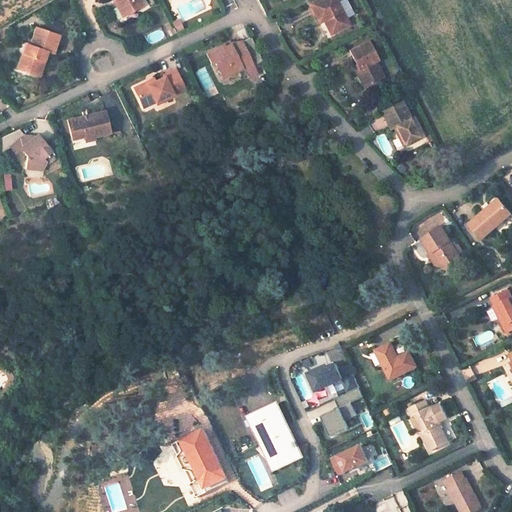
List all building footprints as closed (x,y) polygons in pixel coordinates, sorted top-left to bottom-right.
[(114,0),(122,14),(127,11),(120,0),(114,0)] [(142,3),(140,0),(120,0),(127,11),(142,3)] [(322,14),(330,32),(350,22),(339,0),(312,0),(311,1),(319,16),(322,14)] [(175,32),(182,29),(179,18),(171,20),(175,32)] [(31,25),(24,51),(20,49),(17,60),(15,67),(21,69),(35,73),(41,54),(37,53),(39,47),(46,49),(52,31),(31,25)] [(146,34),(150,43),(164,37),(161,28),(146,34)] [(347,47),(357,66),(353,69),(361,85),(383,75),(375,58),(378,56),(368,37),(347,47)] [(216,74),(225,70),(228,76),(239,71),(243,71),(250,68),(238,44),(229,46),(227,47),(220,50),(219,47),(206,53),(216,74)] [(253,75),(250,68),(243,71),(246,78),(253,75)] [(141,108),(173,95),(174,98),(185,92),(175,70),(159,77),(160,80),(145,86),(144,84),(133,89),(141,108)] [(388,125),(397,143),(412,136),(403,117),(406,116),(399,102),(378,112),(385,126),(388,125)] [(69,140),(92,136),(92,139),(107,136),(102,113),(65,120),(69,140)] [(19,148),(23,154),(23,165),(37,167),(38,153),(45,148),(37,136),(27,142),(23,137),(8,148),(12,153),(19,148)] [(488,216),(504,202),(501,199),(486,213),(488,216)] [(486,213),(470,226),(483,241),(511,214),(511,211),(504,202),(488,216),(486,213)] [(462,254),(442,222),(423,233),(432,247),(438,249),(442,257),(440,266),(452,267),(453,260),(462,254)] [(491,297),(501,316),(499,317),(506,333),(511,330),(511,295),(508,288),(491,297)] [(373,352),(387,380),(413,367),(405,350),(393,356),(387,344),(373,352)] [(360,386),(354,373),(343,378),(336,362),(328,366),(327,364),(307,373),(315,390),(334,382),(336,386),(344,382),(349,391),(360,386)] [(464,379),(474,374),(470,366),(461,370),(464,379)] [(357,414),(352,402),(364,396),(360,386),(349,391),(335,397),(339,406),(322,414),(332,435),(349,427),(346,420),(357,414)] [(428,396),(407,406),(410,413),(415,411),(422,425),(419,426),(428,442),(447,433),(439,416),(440,416),(440,415),(447,411),(440,398),(434,401),(433,400),(431,401),(428,396)] [(278,402),(252,413),(264,439),(260,441),(270,462),(300,448),(278,402)] [(362,415),(366,426),(373,423),(368,412),(362,415)] [(223,466),(204,427),(183,437),(197,467),(201,477),(223,466)] [(368,460),(361,444),(333,457),(340,473),(368,460)] [(300,448),(270,462),(273,468),(302,454),(300,448)] [(201,477),(197,467),(192,469),(197,479),(201,477)] [(447,479),(464,511),(479,511),(486,509),(475,489),(472,490),(462,471),(447,479)]
